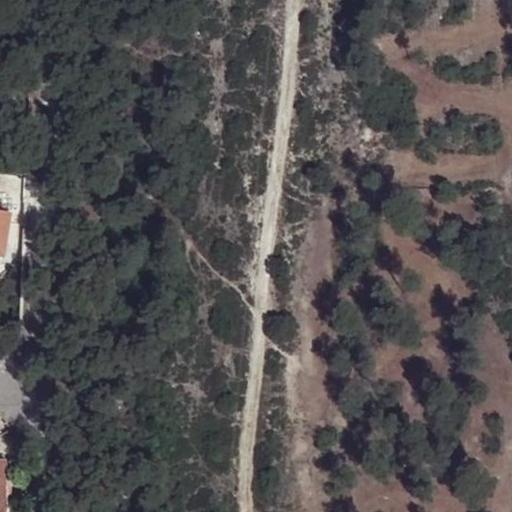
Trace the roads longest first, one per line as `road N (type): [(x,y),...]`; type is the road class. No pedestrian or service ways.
road 1 (track): [(300,0),(247,511)]
road 2 (unclassified): [(42,185),(37,383)]
road 3 (track): [(49,0),(42,185)]
road 4 (unclassified): [(37,383),(45,511)]
